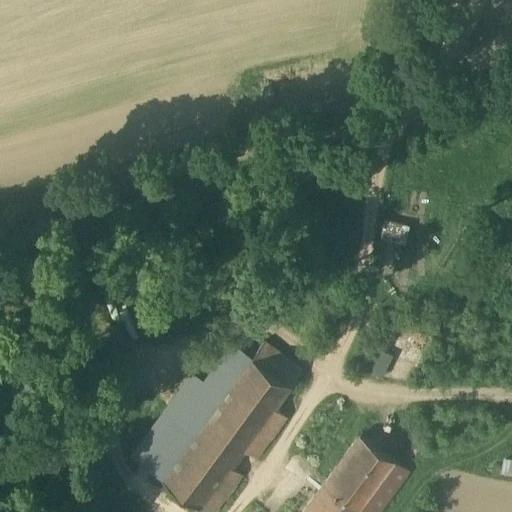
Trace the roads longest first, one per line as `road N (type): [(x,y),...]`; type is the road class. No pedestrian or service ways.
road 1 (track): [(242,511),(292,440),(356,309),(404,0)]
road 2 (track): [(0,217),(384,106),(454,96),(511,72)]
